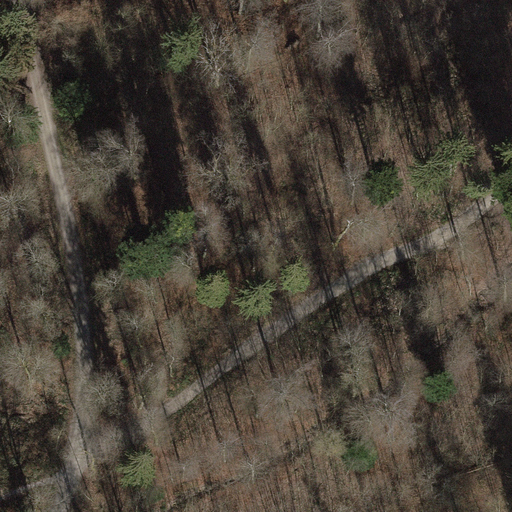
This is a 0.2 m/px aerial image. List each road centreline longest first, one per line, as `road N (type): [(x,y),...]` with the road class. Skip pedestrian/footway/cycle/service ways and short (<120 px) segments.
road 1 (track): [(75,464),(129,437),(346,284),(511,186)]
road 2 (track): [(18,0),(81,302),(75,464)]
